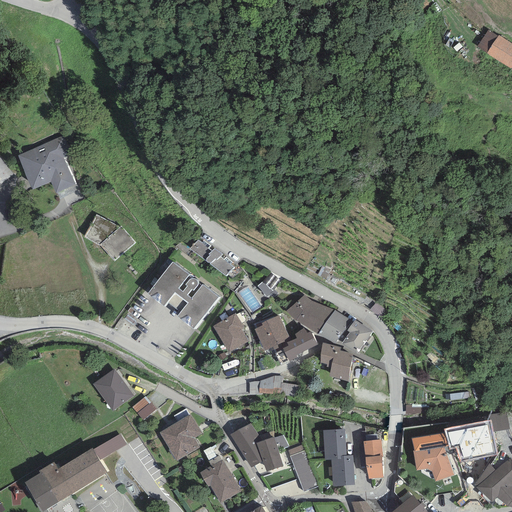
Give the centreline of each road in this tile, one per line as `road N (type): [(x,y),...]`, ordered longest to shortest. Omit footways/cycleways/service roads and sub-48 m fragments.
road 1 (unclassified): [(394,371),(381,328),(324,286),(201,219),(152,150),(111,58),(71,18)]
road 2 (residential): [(216,385),(81,325),(0,325)]
road 3 (residential): [(216,385),(280,370),(321,340),(394,371)]
road 4 (residential): [(385,497),(399,410),(394,371)]
road 5 (residential): [(216,385),(228,435),(267,498)]
road 6 (track): [(332,59),(349,82),(359,78),(380,0)]
